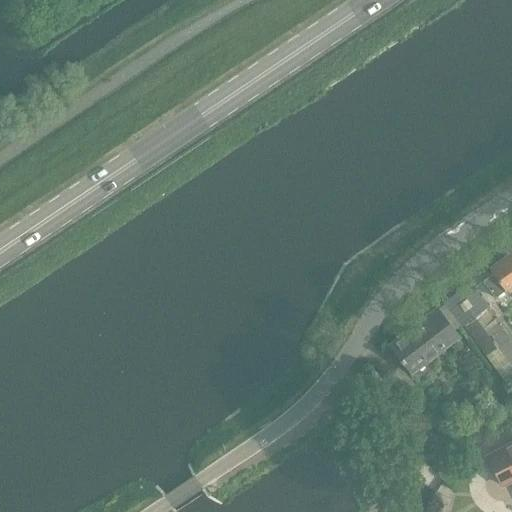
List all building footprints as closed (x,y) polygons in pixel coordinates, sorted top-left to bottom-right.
[(494,297),(511,285),(511,251),(489,268),(493,274),(483,281),(494,297)] [(470,283),(443,304),(460,326),(486,305),(470,283)] [(436,309),(424,318),(423,317),(420,317),(412,323),(412,326),(413,327),(389,345),(410,371),(449,341),(443,334),(450,328),(436,309)] [(489,359),(498,371),(507,383),(511,379),(511,345),(510,343),(508,345),(505,341),(508,339),(487,311),(465,327),(486,356),(489,354),(491,357),(489,359)] [(414,384),(400,366),(387,376),(401,394),(414,384)] [(511,479),(511,442),(487,456),(502,485),(511,479)]
